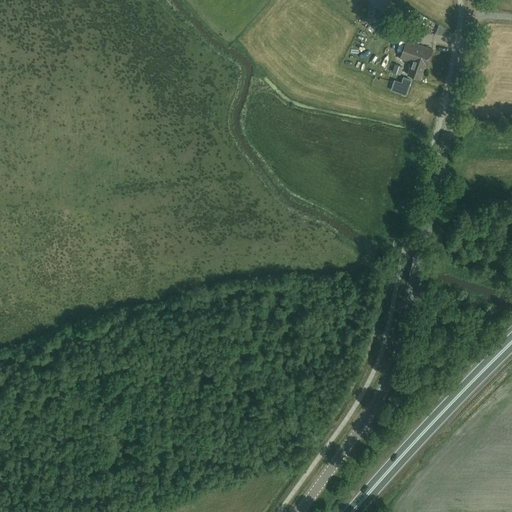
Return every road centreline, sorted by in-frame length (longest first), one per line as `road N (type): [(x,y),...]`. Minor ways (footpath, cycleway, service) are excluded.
road 1 (tertiary): [(300,511),(389,377),(473,0)]
road 2 (trunk): [(352,511),(511,341)]
